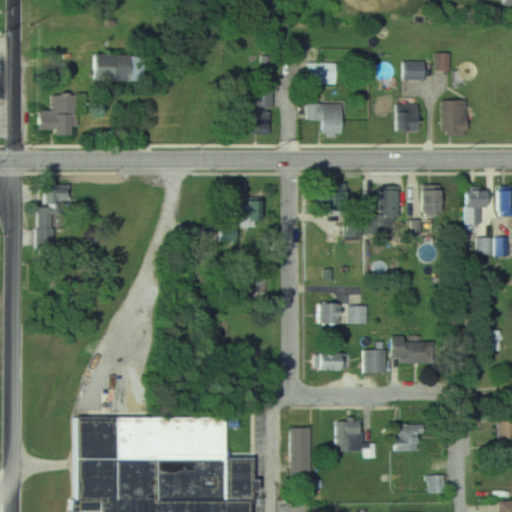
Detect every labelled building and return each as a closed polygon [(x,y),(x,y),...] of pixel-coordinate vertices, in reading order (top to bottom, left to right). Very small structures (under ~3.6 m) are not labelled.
[(449,70),(449,52),(433,52),(433,70),(449,70)] [(142,54),(89,54),(89,82),(142,82),(142,54)] [(400,61),(400,79),(424,79),(424,61),(400,61)] [(333,84),(333,63),(305,63),(305,84),(333,84)] [(249,109),(242,109),(242,133),(270,134),(271,85),(250,84),(249,109)] [(48,93),(48,111),(34,111),(34,129),(50,129),(50,135),(67,135),(67,124),(75,124),(75,115),(84,115),(84,93),(48,93)] [(463,100),(439,100),(438,135),(462,135),(463,100)] [(339,103),(305,103),(305,121),(318,121),(318,135),(339,135),(339,103)] [(416,104),(391,104),(391,131),(416,131),(416,104)] [(40,206),(35,206),(34,250),(52,250),(52,211),(68,212),(68,185),(41,184),(40,206)] [(439,184),(419,184),(419,214),(439,214),(439,184)] [(511,186),(493,187),(493,217),(511,216),(511,186)] [(479,206),(485,206),(485,187),(461,187),(461,223),(479,223),(479,206)] [(377,189),(377,224),(397,224),(397,189),(377,189)] [(218,241),(234,241),(234,227),(257,227),(257,197),(227,197),(227,232),(218,231),(218,241)] [(342,237),(361,237),(361,217),(342,217),(342,237)] [(476,256),(508,256),(508,237),(476,237),(476,256)] [(317,303),(317,324),(339,324),(339,303),(317,303)] [(364,306),(345,306),(345,324),(364,324),(364,306)] [(496,330),(485,330),(485,350),(496,350),(496,330)] [(397,363),(427,363),(427,338),(388,338),(388,358),(397,358),(397,363)] [(384,349),(361,349),(361,372),(384,372),(384,349)] [(311,352),(311,370),(342,370),(342,352),(311,352)] [(249,511),(250,457),(219,457),(220,416),(145,416),(145,406),(118,405),(118,415),(68,414),(68,511),(73,511),(72,511),(249,511)] [(511,446),(511,431),(511,419),(494,420),(494,446),(511,446)] [(335,420),(334,451),(361,451),(361,458),(374,458),(374,443),(359,443),(359,421),(335,420)] [(392,451),(417,451),(417,424),(392,424),(392,451)] [(287,428),(287,474),(308,474),(308,428),(287,428)] [(425,492),(443,492),(443,474),(425,474),(425,492)] [(511,511),(511,500),(496,500),(496,511),(511,511)]
